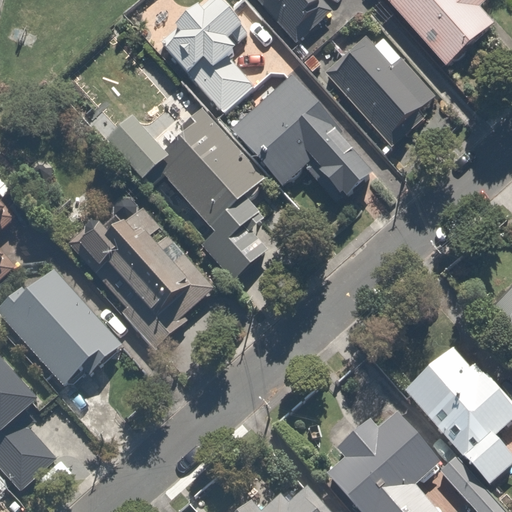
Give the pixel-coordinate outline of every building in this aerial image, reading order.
[(225,0),(220,0),(163,50),(228,124),(260,95),(234,65),(261,41),(225,0)] [(258,0),(300,51),(359,4),(356,0),(258,0)] [(472,0),(386,0),(456,83),(506,40),(472,0)] [(381,35),(326,82),(395,163),(450,116),(381,35)] [(393,183),(302,82),(235,142),(284,196),(289,202),(317,176),(355,217),(393,183)] [(284,196),(235,142),(210,114),(168,151),(145,125),(117,150),(244,291),(287,252),(258,220),(284,196)] [(29,236),(0,203),(0,296),(24,275),(7,255),(29,236)] [(238,316),(142,207),(79,262),(175,371),(238,316)] [(61,269),(3,322),(80,406),(138,353),(61,269)] [(511,311),(497,326),(511,341),(511,311)] [(463,463),(500,503),(511,491),(511,408),(461,354),(408,404),(463,463)] [(46,419),(0,363),(0,470),(23,498),(60,468),(30,432),(46,419)] [(353,473),(338,488),(360,511),(430,511),(421,502),(442,482),(453,472),(396,412),(343,462),(353,473)] [(453,472),(442,482),(469,511),(509,511),(500,503),(463,463),(453,472)] [(331,511),(298,472),(251,511),(331,511)]
